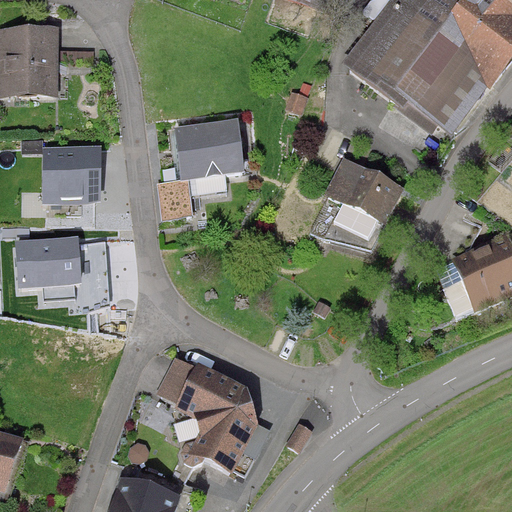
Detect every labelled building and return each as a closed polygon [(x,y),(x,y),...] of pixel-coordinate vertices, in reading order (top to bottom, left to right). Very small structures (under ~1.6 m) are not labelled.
[(287,0),(330,15),(335,0),(287,0)] [(511,0),(391,0),(344,61),(352,67),(350,69),(394,103),(393,104),(432,134),(439,125),(451,134),(488,87),(490,88),(511,60),(511,0)] [(0,28),(0,98),(59,97),(59,62),(59,50),(59,27),(0,28)] [(94,63),(94,52),(59,50),(59,62),(94,63)] [(304,83),(299,94),(307,98),(312,86),(304,83)] [(292,92),(285,110),(301,116),(308,98),(307,98),(299,94),(292,92)] [(238,119),(175,127),(182,180),(188,179),(226,174),(245,172),(238,119)] [(22,154),(43,154),(43,147),(43,140),(21,140),(22,154)] [(102,145),(43,147),(43,154),(43,204),(101,201),(102,145)] [(403,188),(343,157),(325,193),(344,203),(335,221),(368,238),(378,220),(385,224),(403,188)] [(188,179),(190,196),(228,190),(226,174),(188,179)] [(190,196),(188,179),(182,180),(158,184),(162,221),(193,216),(190,196)] [(511,240),(509,234),(452,258),(454,263),(474,309),(475,313),(511,297),(511,240)] [(79,236),(16,240),(19,288),(43,286),(74,284),(81,284),(79,236)] [(474,309),(454,263),(436,270),(456,317),(474,309)] [(75,299),(74,284),(43,286),(44,301),(75,299)] [(177,404),(196,366),(175,356),(157,394),(177,404)] [(248,386),(198,362),(196,366),(177,404),(174,408),(197,419),(200,431),(195,441),(186,443),(181,451),(184,463),(194,467),(203,462),(205,458),(232,473),(259,424),(248,386)] [(300,424),(286,445),(299,453),(313,432),(300,424)] [(23,438),(0,430),(0,490),(5,492),(23,438)] [(174,511),(180,495),(120,476),(108,511),(174,511)]
